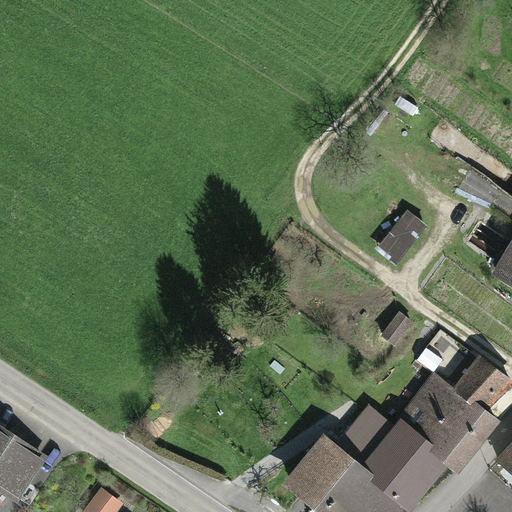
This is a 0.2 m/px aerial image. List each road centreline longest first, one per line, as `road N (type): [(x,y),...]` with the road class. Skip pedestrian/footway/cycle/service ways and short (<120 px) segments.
road 1 (track): [(511,365),(326,230),(302,193),(313,153),(393,69),(443,0)]
road 2 (secondary): [(0,375),(202,511)]
